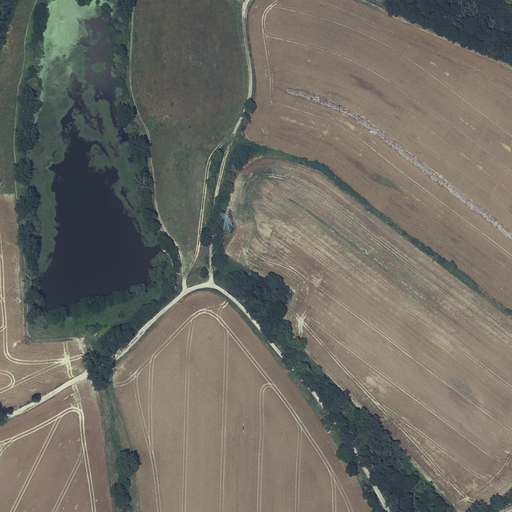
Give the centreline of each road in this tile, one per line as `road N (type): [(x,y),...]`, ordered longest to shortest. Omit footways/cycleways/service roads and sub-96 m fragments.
road 1 (track): [(388,511),(321,400),(248,314),(209,285)]
road 2 (track): [(209,285),(216,186),(249,96),(244,6)]
road 3 (track): [(209,285),(184,292),(102,365),(0,420)]
road 4 (track): [(184,292),(208,166),(234,133)]
road 5 (track): [(511,68),(359,0)]
